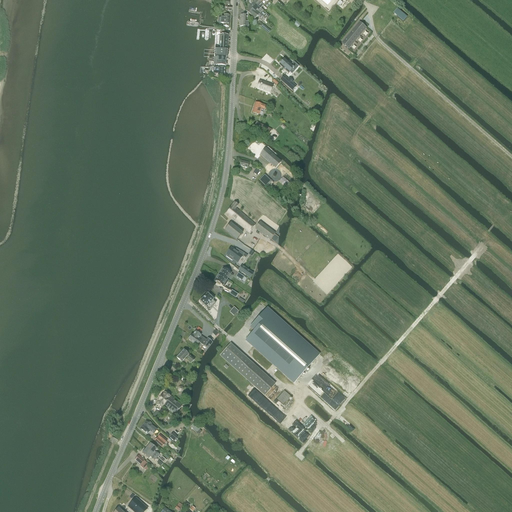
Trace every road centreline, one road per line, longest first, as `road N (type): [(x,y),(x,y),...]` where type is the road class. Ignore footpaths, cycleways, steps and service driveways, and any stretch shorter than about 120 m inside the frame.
road 1 (tertiary): [(95,511),(218,207),(235,0)]
road 2 (track): [(424,312),(296,455)]
road 3 (track): [(511,155),(373,31)]
